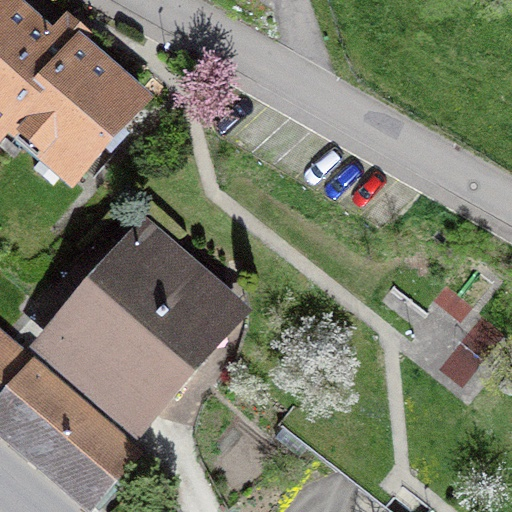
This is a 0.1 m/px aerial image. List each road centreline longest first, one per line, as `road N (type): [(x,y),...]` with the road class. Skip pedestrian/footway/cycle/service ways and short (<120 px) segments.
road 1 (residential): [(511,207),(295,90)]
road 2 (residential): [(295,90),(141,0)]
